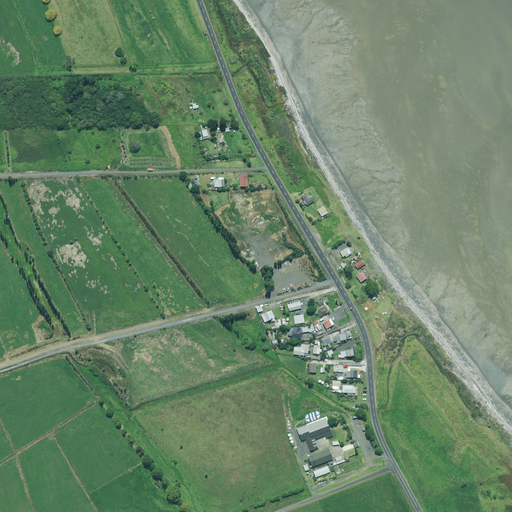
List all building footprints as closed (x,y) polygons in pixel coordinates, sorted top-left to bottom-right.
[(225,142),(224,135),(217,137),(218,142),(217,142),(218,147),(216,148),(217,152),(226,150),(224,143),(225,142)] [(214,187),(224,187),(224,178),(220,178),(220,179),(214,180),(214,187)] [(312,197),(309,199),(306,194),(302,197),(307,205),(315,201),(312,197)] [(322,216),(328,213),(324,206),(318,210),(322,216)] [(345,256),(346,257),(352,253),(350,251),(348,248),(347,248),(340,252),(343,257),(345,256)] [(358,269),(365,264),(362,260),(356,265),(358,269)] [(367,278),(362,271),(357,275),(361,282),(367,278)] [(293,303),(288,304),(288,306),(289,311),(302,308),(300,302),(295,303),(293,303)] [(327,310),(328,310),(326,306),(317,310),(321,316),(328,312),(327,310)] [(273,321),(276,320),(272,311),(262,315),(265,322),(272,319),(273,321)] [(295,324),(305,323),(304,315),(294,316),(295,324)] [(327,329),(334,324),(331,319),(323,323),(327,329)] [(319,331),(322,329),(318,320),(313,323),(316,328),(317,327),(319,331)] [(310,325),(309,325),(309,326),(309,327),(302,328),(303,331),(301,331),(302,329),(297,327),(297,328),(294,327),(293,331),(289,330),(288,335),(301,339),(303,332),(308,332),(315,330),(313,325),(310,325)] [(333,337),(334,342),(337,341),(337,343),(342,342),(347,341),(347,340),(347,339),(349,339),(352,338),(351,331),(351,330),(347,331),(344,331),(344,333),(336,335),(336,336),(333,337)] [(324,338),(321,339),(325,346),(328,345),(330,348),(332,347),(330,344),(332,343),(329,335),(328,334),(323,336),(324,338)] [(308,353),(309,345),(305,345),(303,345),(303,346),(302,346),(302,348),(295,347),(294,354),(305,356),(305,353),(308,353)] [(339,357),(354,357),(354,349),(350,349),(349,349),(346,349),(347,351),(341,352),(341,355),(339,355),(339,357)] [(339,390),(341,381),(333,380),(332,389),(335,389),(335,392),(341,393),(342,390),(339,390)] [(356,393),(356,386),(343,386),(343,393),(348,393),(348,395),(353,395),(353,393),(356,393)] [(315,440),(326,436),(323,427),(300,435),(304,446),(306,445),(305,444),(308,443),(310,451),(318,448),(315,440)] [(329,448),(307,456),(311,467),(332,460),(329,448)] [(329,466),(313,471),(315,478),(331,473),(329,466)]
